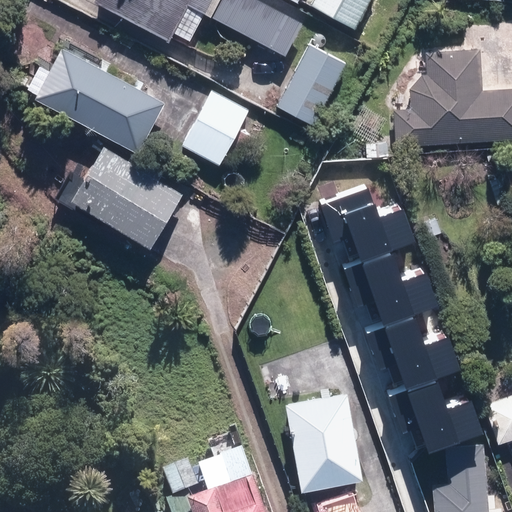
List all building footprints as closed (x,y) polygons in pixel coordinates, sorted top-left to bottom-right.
[(92,0),(166,40),(186,4),(284,57),(301,26),(253,0),(92,0)] [(313,0),(310,5),(352,27),(366,0),(313,0)] [(343,64),(309,46),(277,105),(311,123),(343,64)] [(58,49),(32,98),(134,151),(160,103),(58,49)] [(394,111),(396,144),(511,137),(511,88),(479,91),(477,50),(424,53),(426,74),(408,89),(409,110),(394,111)] [(246,110),(210,91),(183,144),(219,162),(246,110)] [(102,146),(69,199),(146,246),(179,193),(102,146)] [(350,231),(360,259),(412,240),(401,208),(377,217),(367,189),(320,205),(332,237),(350,231)] [(375,292),(386,321),(438,302),(427,270),(403,279),(392,250),(346,267),(358,299),(375,292)] [(272,307),(290,359),(335,343),(317,291),(272,307)] [(395,356),(405,385),(458,366),(446,334),(422,342),(412,314),(366,331),(377,362),(395,356)] [(419,418),(429,447),(481,428),(470,396),(446,404),(436,376),(389,393),(401,424),(419,418)] [(511,393),(483,404),(497,442),(511,437),(511,393)] [(342,394),(284,405),(300,489),(358,478),(342,394)] [(487,511),(483,448),(447,450),(449,488),(437,489),(438,511),(487,511)] [(186,493),(164,500),(168,511),(258,511),(239,450),(220,457),(230,487),(188,500),(186,493)] [(185,462),(161,471),(171,496),(195,487),(185,462)]
